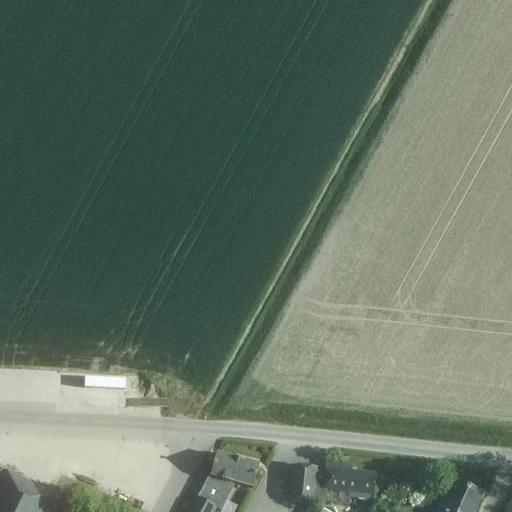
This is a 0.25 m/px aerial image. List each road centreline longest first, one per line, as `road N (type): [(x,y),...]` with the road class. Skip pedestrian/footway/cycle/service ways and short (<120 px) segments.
road 1 (unclassified): [(511,461),(192,430)]
road 2 (unclassified): [(0,425),(192,430)]
